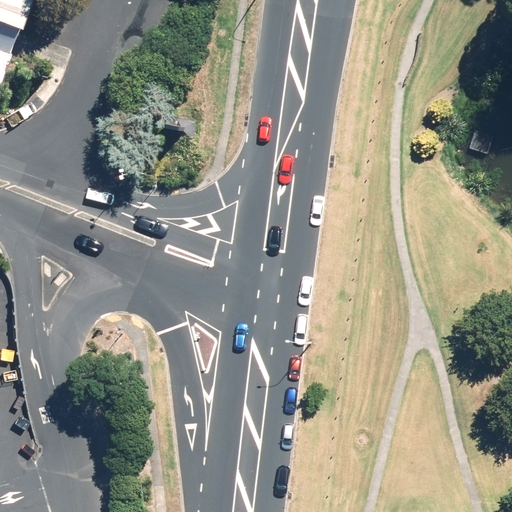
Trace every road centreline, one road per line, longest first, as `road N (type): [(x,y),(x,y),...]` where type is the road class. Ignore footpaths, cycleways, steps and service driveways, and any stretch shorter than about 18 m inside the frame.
road 1 (secondary): [(289,145),(242,511)]
road 2 (secondary): [(220,511),(178,328),(159,284)]
road 3 (secondary): [(127,213),(185,212),(223,199),(251,184),(289,145)]
road 4 (secondary): [(309,0),(289,145)]
